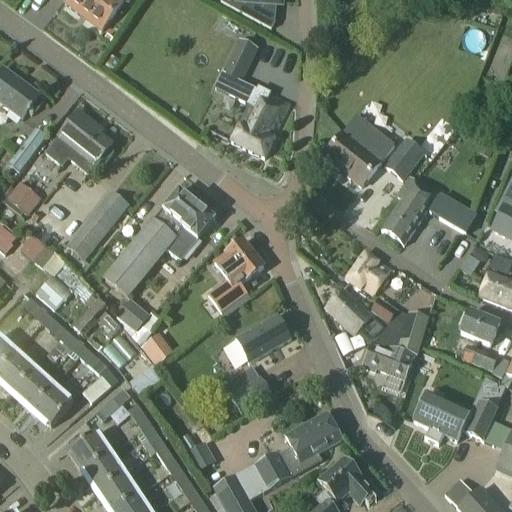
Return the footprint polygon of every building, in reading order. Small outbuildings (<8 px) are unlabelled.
[(71,0),(66,8),(101,35),(120,10),(124,4),(127,6),(128,7),(133,0),(71,0)] [(220,0),(220,6),(271,34),(274,28),(276,8),(280,8),(281,0),(220,0)] [(484,16),(502,21),(506,0),(467,0),(465,9),(485,14),(484,16)] [(239,42),(222,78),(241,87),(258,52),(239,42)] [(39,102),(41,99),(4,73),(0,79),(0,108),(23,125),(31,113),(35,116),(43,105),(39,102)] [(222,78),(215,92),(251,109),(231,147),(265,164),(276,141),(274,140),(290,109),(290,108),(269,98),(258,92),(257,95),(241,87),(232,83),(222,78)] [(111,150),(112,149),(92,133),(96,129),(79,116),(58,142),(60,143),(47,159),(62,172),(68,164),(88,179),(95,171),(98,168),(105,168),(113,157),(111,150)] [(356,120),(323,162),(324,163),(361,192),(381,167),(395,150),(356,120)] [(10,170),(20,177),(46,141),(36,134),(10,170)] [(406,143),(383,171),(402,186),(424,158),(406,143)] [(401,204),(400,204),(381,234),(382,235),(404,250),(439,198),(411,179),(396,201),(398,202),(401,204)] [(499,220),(494,231),(511,240),(511,185),(504,200),(495,219),(499,220)] [(40,202),(23,189),(10,206),(26,219),(40,202)] [(111,195),(66,251),(85,266),(130,210),(111,195)] [(127,301),(166,253),(199,212),(179,195),(106,284),(127,301)] [(440,199),(429,216),(466,238),(476,219),(440,199)] [(199,244),(215,225),(199,212),(166,253),(174,260),(181,265),(183,263),(187,265),(202,246),(199,244)] [(1,233),(0,233),(0,255),(5,260),(12,253),(9,250),(14,244),(1,233)] [(53,260),(31,244),(20,259),(42,275),(53,260)] [(228,287),(208,300),(212,306),(220,318),(248,298),(242,289),(241,288),(245,286),(264,272),(244,247),(226,261),(226,262),(215,270),(222,280),(228,287)] [(375,301),(391,276),(365,258),(347,285),(362,295),(364,293),(375,301)] [(511,286),(489,277),(480,301),(511,313),(511,286)] [(35,298),(55,315),(78,289),(75,287),(69,294),(53,280),(46,288),(45,287),(35,298)] [(376,346),(382,340),(388,335),(385,332),(373,321),(370,316),(343,294),(326,313),(355,341),(363,332),(376,346)] [(387,330),(385,332),(388,335),(382,340),(378,347),(396,354),(397,353),(417,360),(429,321),(408,316),(407,318),(397,315),(398,314),(379,302),(370,316),(373,321),(387,330)] [(30,303),(22,312),(43,330),(51,321),(30,303)] [(80,339),(105,311),(98,304),(74,332),(80,339)] [(130,305),(117,322),(137,338),(133,343),(141,349),(162,322),(153,314),(149,320),(130,305)] [(104,317),(95,326),(100,331),(103,328),(110,335),(107,338),(112,342),(121,334),(104,317)] [(490,351),(499,329),(470,317),(461,339),(490,351)] [(60,345),(58,347),(59,349),(69,337),(51,321),(43,330),(60,345)] [(276,321),(253,334),(235,345),(248,368),(267,357),(290,344),(276,321)] [(71,355),(79,363),(80,363),(88,354),(69,337),(59,349),(69,357),(71,355)] [(145,352),(158,369),(170,360),(157,343),(145,352)] [(0,377),(16,360),(0,345),(0,377)] [(498,362),(467,349),(462,362),(461,363),(492,376),(498,362)] [(377,374),(405,385),(412,367),(414,362),(390,353),(388,358),(373,352),(367,361),(363,371),(376,376),(377,374)] [(88,354),(80,363),(88,369),(99,379),(101,381),(111,392),(119,385),(106,371),(88,354)] [(16,360),(0,377),(0,386),(14,399),(34,376),(16,360)] [(505,379),(501,389),(508,392),(511,383),(511,369),(507,380),(505,379)] [(251,372),(224,390),(232,401),(231,402),(241,417),(270,398),(260,383),(259,384),(251,372)] [(34,376),(14,399),(33,416),(53,393),(34,376)] [(138,399),(150,391),(141,378),(129,386),(138,399)] [(111,392),(101,381),(82,398),(92,408),(111,392)] [(502,391),(498,389),(489,410),(479,405),(464,438),(484,447),(498,414),(497,413),(506,393),(502,391)] [(52,433),(72,410),(53,393),(33,416),(52,433)] [(123,395),(99,416),(96,419),(103,426),(106,423),(130,402),(123,395)] [(425,402),(414,427),(430,434),(425,443),(439,450),(444,440),(458,446),(468,423),(470,417),(427,398),(425,402)] [(136,409),(128,416),(142,437),(143,438),(153,431),(138,408),(136,409)] [(255,469),(214,492),(224,511),(253,511),(250,506),(322,465),(318,457),(341,444),(326,417),(285,441),(291,453),(278,460),(277,458),(256,470),(255,469)] [(157,459),(168,452),(153,431),(143,438),(142,437),(137,440),(151,460),(155,457),(157,459)] [(511,511),(511,436),(495,473),(511,481),(511,507),(509,511),(511,511)] [(85,477),(110,460),(96,439),(71,456),(85,477)] [(168,452),(157,459),(171,479),(182,472),(168,452)] [(110,460),(85,477),(99,498),(124,481),(110,460)] [(333,511),(332,510),(349,496),(360,510),(373,499),(344,465),(320,486),(327,494),(317,502),(321,507),(315,511),(333,511)] [(171,479),(184,499),(185,500),(196,492),(182,472),(171,479)] [(124,481),(99,498),(108,511),(122,511),(138,502),(124,481)] [(454,511),(495,511),(479,494),(474,500),(460,486),(445,501),(454,511)] [(184,499),(173,507),(176,511),(182,511),(190,507),(193,511),(208,511),(202,501),(196,492),(185,500),(184,499)] [(144,511),(138,502),(122,511),(144,511)]
